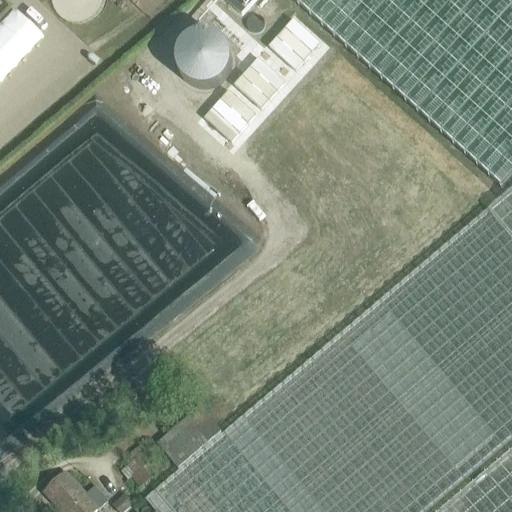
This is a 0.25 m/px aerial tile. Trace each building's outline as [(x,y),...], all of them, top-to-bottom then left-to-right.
[(224,0),(225,0),(242,16),(256,0),(224,0)] [(511,0),(293,0),(502,188),(511,176),(511,0)] [(177,60),(177,64),(177,69),(179,73),(181,77),(184,81),(187,84),(191,87),(195,89),(199,90),(204,91),(209,90),(213,89),(217,88),(221,85),(225,82),(228,79),(230,75),(232,70),(233,66),(233,61),(232,57),(231,52),(229,48),(226,44),(223,41),(219,39),(215,37),(210,35),(206,35),(201,35),(196,36),(192,38),(188,40),(185,43),(182,47),(180,51),(178,55),(177,60)] [(511,190),(493,207),(511,229),(511,190)] [(511,229),(493,207),(146,501),(155,511),(429,511),(511,442),(511,229)] [(353,323),(375,303),(367,295),(364,298),(361,295),(343,311),(353,323)] [(157,443),(164,452),(180,471),(223,433),(201,407),(157,443)] [(511,511),(511,453),(442,511),(511,511)] [(97,511),(107,503),(109,501),(95,486),(87,494),(67,473),(44,494),(61,511),(97,511)] [(126,495),(113,506),(118,511),(127,511),(135,505),(126,495)]
